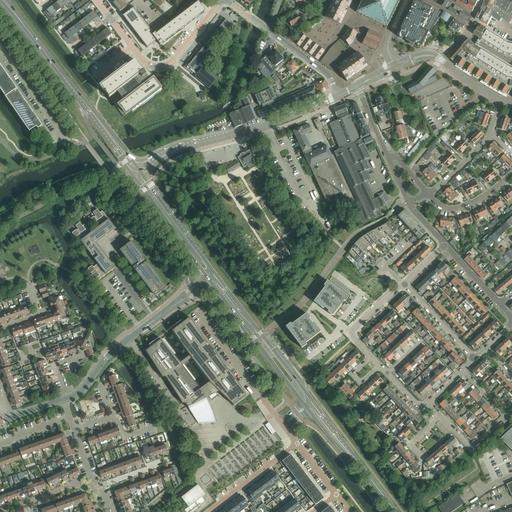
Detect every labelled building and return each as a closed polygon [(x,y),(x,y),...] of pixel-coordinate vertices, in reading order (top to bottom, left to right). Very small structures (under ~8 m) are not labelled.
[(61,0),(60,0),(57,3),(61,8),(66,5),(61,0)] [(160,46),(205,11),(200,5),(204,1),(202,0),(189,0),(187,3),(191,6),(155,33),(153,35),(133,9),(123,16),(147,48),(156,41),(160,46)] [(303,31),(300,33),(293,43),(315,59),(320,62),(325,66),(347,82),(368,67),(385,31),(399,0),(332,0),(324,17),(325,18),(324,20),(305,34),(303,31)] [(430,33),(431,30),(443,13),(442,13),(433,8),(425,4),(424,4),(417,0),(416,1),(415,4),(413,8),(412,11),(410,15),(408,18),(407,22),(407,21),(406,22),(405,25),(403,29),(400,35),(400,36),(401,37),(404,38),(408,40),(408,42),(409,42),(414,45),(415,45),(416,44),(419,46),(422,47),(423,47),(426,40),(428,37),(430,34),(430,33)] [(467,22),(470,15),(463,10),(459,8),(445,0),(442,0),(440,5),(445,8),(446,7),(449,9),(448,10),(459,17),(467,22)] [(477,2),(477,1),(474,0),(457,0),(456,2),(468,10),(472,12),(477,2)] [(484,4),(483,5),(496,14),(511,25),(511,23),(511,16),(510,15),(511,15),(511,3),(506,0),(487,0),(487,1),(486,1),(485,5),(484,4)] [(124,2),(116,8),(120,12),(128,6),(124,2)] [(57,3),(52,7),(56,12),(61,8),(57,3)] [(483,5),(480,10),(481,10),(488,15),(492,17),(499,22),(502,18),(496,14),(483,5)] [(290,18),(287,20),(291,26),(300,21),(298,18),(308,12),(305,6),(294,12),(296,14),(290,18)] [(56,12),(52,7),(47,11),(47,10),(44,13),(50,21),(56,16),(54,14),(56,12)] [(488,26),(492,17),(488,15),(481,10),(479,14),(479,13),(479,14),(477,16),(477,17),(476,19),(476,20),(481,23),(487,26),(488,26)] [(94,12),(89,15),(93,21),(98,17),(94,12)] [(455,19),(444,12),(441,18),(447,22),(452,25),(450,28),(449,30),(452,32),(454,30),(458,34),(462,29),(465,26),(455,19)] [(89,15),(84,19),(88,24),(93,21),(89,15)] [(221,20),(208,36),(203,43),(201,41),(199,44),(200,46),(185,64),(186,65),(184,68),(195,77),(209,89),(218,77),(215,74),(212,77),(197,65),(231,24),(226,21),(226,20),(222,17),(220,19),(221,20)] [(84,19),(79,23),(83,28),(88,24),(84,19)] [(79,23),(75,27),(79,32),(83,28),(79,23)] [(478,40),(481,42),(481,41),(504,55),(511,56),(511,44),(509,43),(486,29),(486,28),(480,25),(474,35),(479,38),(478,40)] [(75,27),(70,30),(74,36),(79,32),(75,27)] [(107,29),(102,33),(106,38),(111,34),(107,29)] [(66,42),(74,36),(70,30),(62,37),(66,42)] [(102,33),(97,36),(101,42),(106,38),(102,33)] [(97,36),(93,40),(97,45),(101,42),(97,36)] [(508,78),(511,79),(511,66),(478,46),(479,45),(476,44),(475,45),(466,37),(448,57),(454,63),(465,51),(469,55),(508,78)] [(93,40),(88,44),(92,49),(97,45),(93,40)] [(88,44),(83,47),(87,53),(87,52),(89,54),(91,53),(90,51),(92,49),(88,44)] [(87,53),(83,47),(78,51),(82,56),(87,53)] [(257,64),(262,70),(265,68),(271,75),(274,72),(274,73),(278,78),(280,76),(276,71),(285,63),(283,60),(284,59),(282,57),(283,57),(280,54),(279,55),(276,50),(271,54),(272,54),(269,57),(267,55),(257,64)] [(508,96),(511,89),(511,87),(511,81),(511,79),(508,78),(469,55),(465,51),(454,63),(455,63),(457,65),(456,66),(461,69),(462,68),(463,69),(465,71),(465,72),(470,75),(470,74),(474,76),(473,77),(478,80),(479,79),(483,81),(482,82),(487,85),(488,84),(492,87),(491,88),(496,91),(496,90),(498,91),(500,92),(500,93),(505,95),(505,94),(508,96)] [(286,68),(288,70),(295,64),(292,61),(291,60),(283,67),(284,69),(286,68)] [(100,87),(103,91),(110,99),(123,117),(131,111),(132,112),(162,90),(158,85),(146,69),(143,71),(135,61),(127,67),(127,66),(100,87)] [(295,64),(288,70),(289,72),(287,74),(288,76),(298,67),(297,67),(297,66),(296,64),(295,64)] [(34,128),(36,127),(37,129),(41,126),(36,118),(38,117),(34,111),(32,113),(28,107),(24,101),(20,95),(16,90),(12,84),(8,78),(5,73),(6,71),(2,66),(0,67),(0,66),(0,89),(1,91),(2,92),(5,97),(5,98),(6,98),(9,103),(10,103),(13,108),(13,109),(14,109),(17,114),(17,115),(18,115),(21,120),(22,120),(25,125),(25,126),(29,131),(29,132),(31,131),(30,131),(32,129),(34,128)] [(419,80),(407,86),(411,94),(437,80),(433,74),(434,73),(431,74),(427,70),(419,80)] [(315,84),(313,85),(315,89),(317,88),(319,93),(319,94),(329,90),(325,80),(316,84),(315,84)] [(315,89),(313,85),(274,102),(273,101),(274,101),(274,100),(273,100),(271,96),(263,99),(266,105),(256,109),(257,112),(260,119),(317,94),(319,93),(317,88),(315,89)] [(402,91),(393,95),(402,121),(421,115),(416,103),(407,106),(402,91)] [(379,96),(374,98),(376,103),(375,103),(376,107),(377,106),(377,107),(379,106),(380,110),(384,109),(383,105),(384,104),(383,101),(382,101),(381,98),(380,98),(379,96)] [(237,111),(243,125),(257,119),(247,97),(242,100),(245,108),(237,111)] [(348,105),(355,122),(363,119),(363,118),(363,119),(355,102),(349,105),(348,105)] [(329,124),(330,126),(339,148),(359,140),(349,116),(344,105),(333,110),(336,117),(338,120),(329,124)] [(234,128),(243,125),(237,111),(228,115),(234,128)] [(481,118),(481,119),(488,122),(489,119),(488,118),(490,115),(482,113),(480,117),(481,118)] [(502,120),(501,123),(508,125),(508,124),(511,125),(511,118),(511,119),(511,120),(504,117),(503,120),(502,120)] [(318,119),(314,121),(318,131),(323,129),(318,119)] [(363,119),(355,122),(358,128),(357,129),(358,134),(360,133),(362,138),(365,144),(368,143),(370,142),(372,141),(370,134),(368,130),(367,127),(363,119)] [(488,122),(481,119),(480,120),(475,119),(474,123),(477,125),(485,127),(486,124),(487,125),(488,122)] [(463,123),(457,129),(459,131),(463,127),(464,128),(466,126),(463,123)] [(508,125),(501,123),(500,126),(501,126),(500,129),(507,132),(509,127),(507,127),(508,125)] [(325,200),(333,196),(346,190),(331,157),(332,157),(327,146),(312,152),(310,149),(311,149),(304,135),(312,131),(308,124),(301,128),(301,127),(298,128),(298,127),(295,128),(296,129),(292,131),(302,152),(303,152),(304,156),(309,168),(310,167),(325,200)] [(475,133),(474,134),(479,140),(481,138),(481,137),(483,135),(478,129),(477,129),(474,127),(471,130),(475,133)] [(396,134),(388,141),(391,145),(399,137),(396,134)] [(479,140),(474,134),(473,135),(472,134),(468,138),(474,144),(476,142),(477,142),(479,140)] [(399,137),(391,145),(394,148),(402,141),(399,137)] [(460,142),(459,144),(465,150),(469,146),(462,139),(459,141),(460,142)] [(361,140),(334,152),(361,211),(357,213),(361,222),(375,216),(372,212),(386,205),(385,203),(389,200),(384,192),(378,195),(379,198),(373,201),(364,183),(369,181),(365,171),(369,169),(365,160),(369,158),(361,140)] [(402,141),(394,148),(397,152),(406,144),(402,141)] [(492,152),(493,153),(498,147),(496,145),(495,145),(493,143),(487,149),(491,152),(492,152)] [(406,144),(397,152),(401,155),(409,148),(406,144)] [(465,150),(459,144),(457,145),(456,144),(453,147),(460,154),(465,150)] [(498,147),(493,153),(494,154),(493,154),(496,158),(502,152),(500,150),(500,149),(498,147)] [(409,148),(401,155),(404,159),(412,151),(409,148)] [(241,156),(240,155),(239,155),(240,156),(237,158),(244,168),(247,166),(248,169),(256,164),(255,161),(257,159),(251,150),(251,149),(245,153),(244,152),(243,153),(244,154),(241,156)] [(412,151),(404,159),(407,163),(416,155),(412,151)] [(447,155),(446,157),(452,163),(456,159),(449,151),(446,154),(447,155)] [(428,153),(424,157),(427,161),(432,157),(428,153)] [(416,155),(407,163),(411,167),(419,158),(416,155)] [(503,163),(504,164),(510,159),(508,156),(507,157),(505,155),(499,161),(502,164),(503,163)] [(452,163),(446,157),(444,158),(443,157),(440,160),(447,167),(452,163)] [(225,168),(228,173),(240,166),(237,161),(225,168)] [(422,173),(426,178),(433,172),(432,170),(433,170),(430,167),(422,173)] [(489,171),(487,173),(493,179),(497,176),(491,168),(489,170),(489,171)] [(433,172),(426,178),(430,182),(438,176),(435,173),(434,173),(433,172)] [(493,179),(487,173),(485,174),(484,173),(482,175),(488,183),(493,179)] [(473,183),(471,184),(474,192),(480,189),(476,180),(473,182),(473,183)] [(474,192),(471,184),(468,185),(468,184),(465,185),(469,195),(474,192)] [(444,193),(447,198),(454,192),(453,190),(454,190),(451,186),(444,193)] [(511,197),(506,191),(502,195),(508,203),(511,201),(510,200),(511,197)] [(454,192),(447,198),(451,202),(459,196),(456,193),(455,193),(454,192)] [(498,198),(493,201),(498,208),(501,207),(501,208),(504,206),(498,198)] [(498,208),(493,201),(488,205),(494,213),(496,211),(496,210),(498,208)] [(485,207),(479,209),(483,217),(486,216),(486,217),(489,216),(485,207)] [(76,237),(75,237),(75,238),(77,236),(91,255),(98,264),(93,267),(92,266),(92,267),(89,269),(91,273),(91,274),(92,273),(93,275),(90,277),(93,281),(92,281),(96,279),(98,281),(115,268),(113,265),(112,263),(107,257),(96,243),(98,242),(105,237),(111,232),(113,231),(116,229),(113,225),(102,211),(100,213),(97,209),(97,210),(98,210),(94,213),(96,216),(94,217),(93,217),(94,217),(91,220),(93,224),(94,223),(98,228),(91,233),(85,224),(82,226),(80,223),(80,224),(77,226),(79,229),(77,230),(76,230),(77,231),(73,233),(76,237)] [(483,217),(479,209),(473,212),(478,221),(481,220),(480,219),(483,217)] [(400,219),(401,220),(408,214),(404,210),(397,216),(398,217),(398,218),(400,220),(400,219)] [(408,214),(401,220),(402,221),(401,221),(403,223),(404,223),(404,224),(411,217),(408,214)] [(470,214),(464,216),(467,224),(469,223),(470,224),(473,223),(470,214)] [(467,224),(464,216),(458,218),(461,227),(464,226),(464,225),(467,224)] [(411,217),(404,224),(405,225),(407,227),(408,228),(415,221),(411,217)] [(387,222),(385,224),(393,233),(397,230),(389,221),(387,222)] [(415,221),(408,228),(409,228),(408,229),(410,231),(411,230),(411,231),(418,225),(415,221)] [(501,228),(505,232),(511,227),(507,223),(503,226),(501,223),(499,225),(501,228)] [(382,226),(380,227),(388,235),(389,236),(393,233),(385,224),(382,226)] [(418,225),(411,231),(412,232),(414,235),(414,234),(415,235),(422,229),(418,225)] [(377,228),(376,229),(384,238),(383,238),(384,239),(388,235),(380,227),(377,228)] [(501,228),(496,233),(500,237),(505,232),(501,228)] [(373,231),(371,231),(379,240),(380,241),(381,240),(383,242),(385,240),(384,239),(383,238),(384,238),(376,229),(373,231)] [(422,229),(415,235),(416,236),(415,236),(417,238),(418,238),(419,239),(425,232),(422,229)] [(369,232),(366,234),(374,243),(375,244),(379,240),(371,231),(369,232)] [(491,235),(489,237),(494,242),(500,237),(496,233),(493,236),(491,235)] [(363,236),(362,237),(370,245),(370,246),(374,243),(366,234),(363,236)] [(487,241),(485,243),(488,247),(494,242),(489,237),(487,235),(484,238),(487,241)] [(359,240),(358,240),(366,249),(370,246),(370,245),(362,237),(360,239),(359,240)] [(356,243),(354,244),(362,253),(363,252),(366,249),(358,240),(357,241),(356,243)] [(136,272),(153,294),(155,296),(156,295),(167,288),(131,241),(125,246),(126,247),(124,248),(124,247),(120,250),(126,258),(134,269),(134,270),(136,272)] [(488,247),(485,243),(479,248),(483,253),(488,247)] [(353,246),(351,248),(361,258),(365,255),(363,253),(363,252),(362,253),(354,244),(353,246)] [(427,246),(422,250),(427,255),(431,250),(427,246)] [(361,258),(351,248),(349,251),(348,253),(358,263),(362,259),(361,258)] [(422,250),(418,254),(422,259),(427,255),(422,250)] [(418,254),(414,258),(418,263),(422,259),(418,254)] [(465,260),(469,265),(474,261),(471,258),(473,256),(471,254),(469,256),(465,260)] [(414,258),(410,262),(414,267),(418,263),(414,258)] [(474,261),(469,265),(474,270),(478,266),(474,261)] [(500,269),(504,265),(500,261),(495,265),(500,269)] [(410,262),(405,266),(410,270),(414,267),(410,262)] [(438,267),(442,272),(443,273),(447,268),(448,269),(448,268),(442,262),(442,263),(437,267),(438,267)] [(410,270),(405,266),(401,270),(405,275),(410,270)] [(478,266),(474,270),(479,275),(483,271),(478,266)] [(438,267),(433,272),(438,277),(442,272),(438,267)] [(483,271),(479,275),(484,280),(488,276),(490,274),(488,272),(486,274),(483,271)] [(433,272),(429,276),(433,281),(438,277),(433,272)] [(451,272),(446,276),(449,280),(454,275),(451,272)] [(429,276),(424,280),(429,285),(433,281),(429,276)] [(450,282),(454,287),(460,281),(456,277),(450,282)] [(331,278),(317,296),(336,310),(350,292),(331,278)] [(424,280),(420,284),(425,289),(429,285),(424,280)] [(460,281),(454,287),(458,291),(464,285),(460,281)] [(505,282),(499,287),(503,291),(508,286),(505,282)] [(425,289),(420,284),(416,288),(420,293),(425,289)] [(464,285),(458,291),(462,295),(468,290),(464,285)] [(503,291),(499,287),(496,289),(494,287),(492,289),(494,291),(498,295),(503,291)] [(468,290),(462,295),(466,299),(472,294),(468,290)] [(472,294),(466,299),(470,303),(476,298),(472,294)] [(51,306),(55,305),(59,297),(54,298),(53,296),(48,298),(51,306)] [(404,296),(398,301),(403,307),(409,302),(404,296)] [(59,297),(55,305),(56,308),(64,305),(63,301),(60,302),(59,297)] [(429,302),(433,306),(437,302),(433,298),(429,302)] [(476,298),(470,303),(474,308),(480,302),(476,298)] [(403,307),(398,301),(393,306),(398,312),(403,307)] [(437,302),(433,306),(437,311),(441,306),(437,302)] [(480,302),(474,308),(478,312),(484,307),(480,302)] [(64,305),(56,308),(57,312),(66,316),(64,311),(66,310),(64,305)] [(21,306),(16,308),(19,316),(21,315),(22,317),(24,316),(21,306)] [(441,306),(437,311),(441,315),(445,311),(441,306)] [(484,307),(478,312),(482,316),(488,311),(484,307)] [(11,310),(6,312),(8,319),(11,318),(11,320),(14,319),(11,310)] [(415,320),(417,318),(421,314),(416,310),(412,313),(414,316),(413,318),(415,320)] [(392,311),(387,315),(391,320),(396,315),(392,311)] [(445,311),(441,315),(445,319),(449,315),(445,311)] [(6,312),(0,314),(1,315),(4,323),(7,322),(6,320),(8,319),(6,312)] [(57,312),(54,313),(57,322),(61,320),(61,318),(66,316),(57,312)] [(51,313),(49,314),(48,314),(52,324),(57,322),(54,313),(51,314),(51,313)] [(46,315),(46,316),(44,317),(47,325),(52,324),(48,314),(46,315)] [(421,314),(417,318),(421,323),(425,319),(421,314)] [(304,315),(286,329),(300,347),(318,333),(304,315)] [(387,315),(383,319),(387,324),(391,320),(387,315)] [(449,315),(445,319),(449,323),(453,319),(449,315)] [(41,317),(39,317),(38,318),(41,327),(47,325),(44,317),(41,318),(41,317)] [(35,319),(36,320),(33,321),(36,329),(41,327),(38,318),(35,319)] [(213,414),(212,412),(212,410),(211,409),(210,407),(209,405),(206,398),(209,396),(211,399),(217,395),(214,392),(217,390),(234,405),(246,396),(230,370),(229,370),(226,370),(210,344),(209,344),(206,343),(190,318),(172,331),(173,331),(190,355),(180,363),(161,340),(161,339),(146,351),(162,377),(163,377),(166,378),(182,403),(183,403),(186,404),(199,424),(215,423),(215,421),(215,419),(214,416),(213,414)] [(383,319),(379,323),(383,328),(387,324),(383,319)] [(425,319),(421,323),(424,326),(422,327),(424,330),(430,324),(425,319)] [(453,319),(449,323),(453,328),(457,323),(453,319)] [(495,320),(490,324),(494,329),(499,325),(495,320)] [(29,322),(28,323),(26,323),(30,333),(35,331),(32,323),(30,324),(29,322)] [(379,323),(374,327),(378,332),(383,328),(379,323)] [(457,323),(453,328),(457,332),(461,328),(457,323)] [(430,324),(424,330),(423,330),(425,333),(428,330),(430,333),(434,329),(430,324)] [(490,324),(486,328),(490,333),(494,329),(490,324)] [(19,326),(18,326),(16,327),(20,336),(25,334),(22,327),(22,326),(19,327),(19,326)] [(14,328),(14,329),(11,330),(14,338),(20,336),(16,327),(14,328)] [(374,327),(370,331),(374,336),(378,332),(374,327)] [(461,328),(457,332),(461,336),(465,332),(461,328)] [(486,328),(482,332),(486,337),(490,333),(486,328)] [(434,329),(430,333),(435,338),(439,334),(434,329)] [(374,336),(370,331),(365,336),(370,340),(374,336)] [(411,331),(406,335),(411,340),(415,336),(411,331)] [(482,332),(477,336),(482,341),(486,337),(482,332)] [(439,334),(435,338),(439,342),(443,339),(439,334)] [(406,335),(402,340),(406,344),(411,340),(406,335)] [(477,336),(473,340),(477,345),(482,341),(477,336)] [(511,342),(508,338),(503,342),(508,347),(511,342)] [(80,339),(75,341),(78,348),(77,348),(78,349),(81,348),(85,339),(80,341),(80,339)] [(85,339),(81,348),(83,352),(85,351),(91,349),(89,344),(87,344),(85,339)] [(443,339),(439,342),(442,345),(440,347),(442,349),(444,347),(448,343),(443,339)] [(398,344),(402,348),(406,344),(402,340),(399,342),(397,340),(396,342),(398,344)] [(477,345),(473,340),(469,345),(473,349),(477,345)] [(70,342),(65,344),(67,352),(70,351),(70,353),(73,352),(70,342)] [(503,342),(499,346),(503,351),(508,347),(503,342)] [(448,343),(444,347),(442,349),(444,352),(446,350),(448,352),(449,352),(450,350),(452,348),(448,343)] [(59,344),(54,345),(54,348),(57,355),(60,355),(60,356),(63,356),(60,346),(59,344)] [(398,344),(393,348),(398,352),(402,348),(398,344)] [(503,351),(499,346),(495,350),(499,355),(503,351)] [(425,347),(421,351),(425,355),(427,357),(429,356),(427,354),(429,351),(425,347)] [(393,348),(389,352),(393,356),(398,352),(393,348)] [(49,350),(44,352),(47,359),(49,358),(50,360),(53,359),(49,350)] [(382,354),(384,355),(381,357),(386,362),(388,360),(389,361),(393,356),(389,352),(387,350),(382,354)] [(450,350),(449,352),(451,354),(449,356),(454,361),(458,357),(453,352),(450,350)] [(355,351),(350,356),(355,361),(360,357),(355,351)] [(421,351),(416,355),(421,359),(425,355),(421,351)] [(416,355),(412,359),(416,363),(418,365),(420,364),(418,362),(421,359),(416,355)] [(350,356),(345,361),(350,366),(355,361),(350,356)] [(458,357),(454,361),(458,366),(462,362),(458,357)] [(2,364),(0,364),(0,366),(1,368),(10,365),(8,359),(1,362),(2,364)] [(412,359),(408,363),(412,368),(416,363),(412,359)] [(33,364),(35,370),(43,367),(44,367),(43,364),(46,363),(45,360),(33,364)] [(485,360),(480,364),(485,368),(489,364),(485,360)] [(345,361),(340,365),(345,371),(350,366),(345,361)] [(408,363),(403,367),(408,372),(412,368),(408,363)] [(480,364),(476,368),(480,372),(485,368),(480,364)] [(340,365),(335,370),(340,376),(345,371),(340,365)] [(444,366),(439,371),(444,375),(448,371),(444,366)] [(400,372),(397,374),(403,380),(409,373),(408,372),(403,367),(399,371),(400,372)] [(480,372),(476,368),(472,372),(476,377),(480,372)] [(335,370),(330,375),(335,380),(340,376),(335,370)] [(47,371),(37,375),(39,380),(46,377),(45,375),(47,374),(47,372),(47,371)] [(439,371),(435,375),(439,379),(444,375),(439,371)] [(494,375),(497,379),(502,374),(498,371),(494,375)] [(4,378),(2,378),(3,381),(13,378),(11,372),(3,375),(4,378)] [(502,374),(497,379),(502,383),(506,379),(502,374)] [(106,378),(107,382),(108,383),(117,380),(115,375),(106,378)] [(335,380),(330,375),(325,380),(330,385),(335,380)] [(435,375),(431,379),(435,383),(439,379),(435,375)] [(46,377),(39,380),(41,385),(52,381),(51,378),(48,379),(47,376),(46,377)] [(377,376),(372,380),(377,386),(382,381),(377,376)] [(431,379),(426,383),(431,387),(435,383),(431,379)] [(506,379),(502,383),(506,388),(510,383),(506,379)] [(107,382),(106,382),(107,386),(109,385),(110,389),(113,388),(119,385),(117,380),(108,383),(107,382)] [(372,380),(367,385),(372,390),(377,386),(372,380)] [(463,380),(459,384),(463,389),(468,384),(463,380)] [(52,381),(41,385),(42,390),(51,387),(50,384),(53,383),(52,381)] [(8,388),(6,388),(7,391),(16,388),(14,383),(7,385),(8,388)] [(426,383),(422,387),(426,392),(431,387),(426,383)] [(113,388),(114,392),(109,394),(109,395),(115,393),(116,398),(125,394),(122,384),(119,385),(113,388)] [(340,389),(345,394),(350,389),(345,384),(340,389)] [(459,384),(455,388),(459,393),(463,389),(459,384)] [(367,385),(362,390),(367,395),(372,390),(367,385)] [(51,387),(42,390),(44,395),(53,392),(52,390),(53,389),(52,386),(51,387)] [(383,391),(387,395),(392,391),(388,386),(383,391)] [(426,392),(422,387),(418,391),(422,396),(426,392)] [(455,388),(450,392),(454,397),(457,395),(459,396),(461,395),(459,393),(455,388)] [(350,389),(345,394),(349,399),(355,394),(350,389)] [(367,395),(362,390),(357,394),(362,400),(367,395)] [(469,394),(472,397),(473,398),(478,394),(474,390),(469,394)] [(392,391),(387,395),(391,399),(396,395),(392,391)] [(11,398),(9,399),(10,401),(20,398),(18,393),(10,395),(11,398)] [(125,394),(116,398),(118,402),(112,404),(113,405),(118,404),(120,408),(129,405),(125,394)] [(472,397),(470,398),(472,400),(470,401),(472,403),(475,400),(478,403),(482,399),(478,394),(473,398),(472,397)] [(396,395),(391,399),(395,404),(400,399),(396,395)] [(400,399),(395,404),(400,408),(404,404),(400,399)] [(482,399),(478,403),(482,407),(486,403),(482,399)] [(440,405),(444,409),(449,405),(445,401),(440,405)] [(486,403),(482,407),(486,412),(490,407),(486,403)] [(404,404),(400,408),(404,412),(408,408),(404,404)] [(129,405),(120,408),(121,412),(116,414),(117,416),(122,414),(123,418),(133,415),(129,405)] [(449,405),(444,409),(448,414),(453,409),(449,405)] [(490,407),(486,412),(490,416),(494,412),(490,407)] [(408,408),(404,412),(408,417),(412,413),(408,408)] [(453,409),(448,414),(453,418),(457,414),(453,409)] [(494,412),(490,416),(494,420),(499,416),(494,412)] [(410,420),(408,421),(405,424),(407,426),(410,423),(412,421),(416,417),(412,413),(408,417),(410,420)] [(457,414),(453,418),(457,422),(461,418),(457,414)] [(133,415),(123,418),(125,423),(134,420),(133,415)] [(416,417),(412,421),(416,426),(421,421),(416,417)] [(461,418),(457,422),(461,427),(465,423),(461,418)] [(134,420),(125,423),(127,428),(131,427),(134,426),(136,425),(134,420)] [(111,428),(107,429),(110,438),(121,435),(117,425),(113,427),(111,422),(109,422),(111,428)] [(273,434),(276,432),(268,423),(265,425),(268,429),(269,429),(273,434)] [(465,423),(461,427),(465,431),(469,427),(465,423)] [(499,437),(509,447),(511,450),(511,424),(510,426),(508,428),(499,437)] [(101,431),(97,433),(100,442),(110,438),(107,429),(103,431),(101,425),(99,426),(101,431)] [(399,425),(397,427),(406,437),(411,433),(406,428),(404,430),(399,425)] [(406,437),(397,427),(395,429),(398,432),(396,435),(402,441),(406,437)] [(469,427),(465,431),(469,436),(473,431),(469,427)] [(473,431),(469,436),(473,440),(478,436),(473,431)] [(43,438),(39,440),(42,449),(52,445),(49,436),(45,437),(43,432),(41,433),(43,438)] [(59,432),(49,436),(52,445),(60,442),(62,447),(71,444),(69,439),(67,440),(64,434),(60,435),(59,432)] [(90,435),(86,436),(90,446),(95,444),(92,435),(94,434),(93,432),(89,433),(90,435)] [(97,433),(94,434),(92,435),(95,444),(100,442),(97,433)] [(33,442),(29,443),(32,452),(42,449),(39,440),(35,441),(33,436),(31,436),(33,442)] [(453,437),(448,441),(452,446),(457,442),(453,437)] [(21,440),(23,445),(18,447),(22,456),(32,452),(29,443),(24,445),(23,439),(21,440)] [(448,441),(443,445),(447,450),(452,446),(448,441)] [(164,443),(159,444),(163,456),(165,455),(164,453),(167,452),(164,443)] [(395,447),(398,451),(398,452),(403,448),(399,443),(395,447)] [(71,444),(62,447),(64,452),(73,449),(74,451),(75,450),(74,447),(72,447),(71,444)] [(159,444),(154,446),(157,455),(160,454),(161,457),(163,456),(159,444)] [(443,445),(439,449),(443,453),(447,450),(443,445)] [(154,446),(148,448),(153,460),(154,459),(154,457),(157,455),(154,446)] [(11,452),(7,454),(10,463),(21,459),(17,450),(13,452),(11,447),(9,447),(11,452)] [(143,450),(144,453),(146,459),(150,458),(151,460),(153,460),(148,448),(143,450)] [(403,448),(398,452),(396,453),(398,455),(399,454),(400,453),(402,456),(407,452),(403,448)] [(73,449),(64,452),(66,458),(75,454),(74,451),(73,449)] [(439,449),(434,453),(438,457),(443,453),(439,449)] [(0,452),(1,456),(0,456),(0,466),(0,467),(10,463),(7,454),(3,456),(1,450),(0,450),(0,452)] [(407,452),(402,456),(405,459),(404,460),(404,459),(402,461),(404,463),(411,457),(407,452)] [(434,453),(430,457),(434,461),(438,457),(434,453)] [(139,454),(134,456),(138,468),(140,467),(139,465),(142,463),(139,454)] [(291,455),(280,463),(284,467),(294,459),(291,455)] [(134,456),(129,458),(132,467),(135,466),(136,468),(138,468),(134,456)] [(411,457),(404,463),(405,465),(407,463),(410,465),(415,461),(411,457)] [(425,461),(426,462),(424,464),(428,468),(430,466),(431,468),(436,464),(434,461),(430,457),(425,461)] [(129,458),(124,460),(128,471),(130,471),(129,468),(132,467),(129,458)] [(294,459),(284,467),(287,472),(297,464),(294,459)] [(124,460),(119,462),(122,471),(125,470),(126,472),(128,471),(124,460)] [(415,461),(410,465),(414,470),(413,471),(415,474),(419,470),(417,467),(419,466),(415,461)] [(119,462),(113,464),(118,475),(119,474),(119,472),(122,471),(119,462)] [(113,464),(108,465),(112,475),(115,473),(116,476),(118,475),(113,464)] [(297,464),(287,472),(289,470),(292,474),(290,475),(291,476),(301,468),(297,464)] [(108,465),(103,467),(107,479),(109,478),(108,476),(112,475),(108,465)] [(165,468),(161,469),(165,478),(170,476),(167,467),(169,467),(168,465),(164,466),(165,468)] [(169,467),(167,467),(170,476),(175,474),(172,465),(169,467)] [(76,466),(71,468),(76,479),(78,478),(77,476),(80,474),(76,466)] [(107,479),(103,467),(98,469),(101,478),(105,477),(106,479),(107,479)] [(65,468),(60,470),(65,481),(67,480),(66,478),(69,477),(68,474),(66,470),(65,468)] [(71,468),(66,470),(68,474),(69,477),(70,479),(73,478),(75,480),(76,479),(71,468)] [(301,468),(291,476),(294,480),(304,472),(301,468)] [(60,470),(55,472),(59,481),(62,480),(64,482),(65,481),(60,470)] [(55,472),(50,475),(56,486),(57,485),(56,483),(59,481),(55,472)] [(151,476),(148,477),(151,486),(156,484),(153,475),(155,474),(154,472),(151,474),(151,476)] [(273,472),(269,475),(276,485),(275,483),(279,479),(273,472)] [(304,472),(294,480),(295,479),(298,483),(297,484),(297,485),(307,477),(304,472)] [(155,474),(153,475),(156,484),(162,482),(159,473),(155,474)] [(56,486),(50,475),(45,477),(49,486),(53,484),(54,487),(56,486)] [(269,475),(265,479),(272,488),(276,485),(269,475)] [(141,477),(141,479),(138,480),(141,489),(146,488),(143,479),(145,478),(144,476),(141,477)] [(148,477),(145,478),(143,479),(146,488),(151,486),(148,477)] [(307,477),(297,485),(300,489),(310,481),(307,477)] [(42,479),(37,481),(41,492),(43,491),(42,489),(46,488),(42,479)] [(265,479),(260,482),(268,491),(272,488),(265,479)] [(131,483),(128,484),(131,493),(136,491),(133,482),(135,482),(134,480),(130,481),(131,483)] [(138,480),(135,482),(133,482),(136,491),(141,489),(138,480)] [(37,481),(32,482),(35,492),(38,490),(39,493),(41,492),(37,481)] [(310,481),(300,489),(303,493),(314,485),(310,481)] [(32,482),(27,484),(31,496),(33,495),(32,493),(35,492),(32,482)] [(260,482),(256,485),(263,495),(262,493),(266,490),(267,492),(268,491),(260,482)] [(27,484),(22,486),(25,495),(28,494),(29,496),(31,496),(27,484)] [(128,484),(118,487),(119,490),(114,492),(116,497),(115,497),(115,498),(116,500),(117,500),(119,503),(125,501),(123,496),(131,493),(128,484)] [(183,509),(180,510),(181,511),(194,511),(201,507),(200,506),(205,502),(202,497),(206,495),(205,494),(198,484),(195,487),(181,498),(188,507),(184,510),(183,509)] [(256,485),(252,488),(259,498),(263,495),(256,485)] [(314,485),(303,493),(305,492),(308,496),(306,497),(307,497),(317,489),(314,485)] [(22,486),(17,488),(21,499),(23,499),(22,496),(25,495),(22,486)] [(17,488),(12,490),(15,499),(18,498),(19,500),(21,499),(17,488)] [(252,488),(247,492),(255,501),(259,498),(252,488)] [(317,489),(307,497),(310,502),(320,494),(317,489)] [(12,490),(6,491),(11,503),(12,502),(12,500),(15,499),(12,490)] [(6,491),(1,493),(5,502),(8,501),(9,504),(11,503),(6,491)] [(457,494),(438,507),(441,511),(452,511),(464,504),(465,503),(458,493),(457,494)] [(73,495),(70,496),(74,505),(82,503),(83,508),(92,504),(90,499),(88,500),(86,494),(74,498),(73,495)] [(320,494),(310,502),(312,500),(315,505),(324,498),(320,494)] [(70,496),(65,498),(68,507),(74,505),(70,496)] [(242,496),(237,500),(244,509),(249,506),(242,496)] [(293,497),(288,500),(296,510),(300,507),(293,497)] [(65,498),(60,500),(63,509),(68,507),(65,498)] [(60,500),(55,502),(58,511),(63,509),(60,500)] [(117,507),(118,509),(129,505),(128,500),(125,501),(119,503),(120,506),(117,507)] [(237,500),(233,503),(239,511),(240,511),(244,509),(237,500)] [(288,500),(284,504),(290,511),(292,511),(296,510),(288,500)] [(46,508),(42,510),(42,511),(55,511),(58,511),(55,502),(50,503),(51,506),(49,507),(49,504),(45,505),(46,508)] [(239,511),(233,503),(229,506),(233,511),(239,511)]
